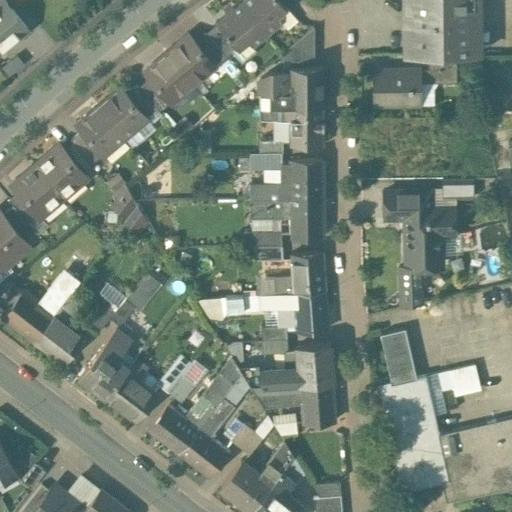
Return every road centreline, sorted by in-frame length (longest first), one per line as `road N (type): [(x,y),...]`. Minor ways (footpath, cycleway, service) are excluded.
road 1 (residential): [(368,511),(351,498),(347,62),(331,0)]
road 2 (residential): [(177,511),(0,373)]
road 3 (residential): [(148,0),(0,131)]
